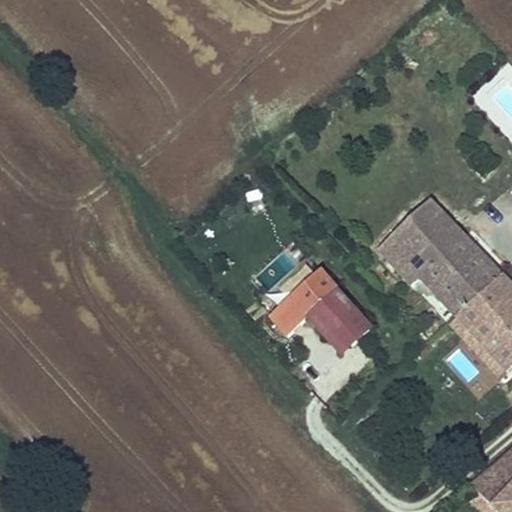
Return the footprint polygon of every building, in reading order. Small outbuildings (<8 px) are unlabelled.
[(468,165),(485,180),(499,164),(483,149),(468,165)] [(504,277),(432,202),(374,256),(392,274),(394,272),(411,290),(419,283),(456,322),(504,277)] [(338,292),(340,290),(323,271),(270,320),(287,339),(305,322),(338,292)] [(511,369),(511,286),(504,277),(456,322),(449,328),(497,381),(511,369)] [(374,332),(338,292),(305,322),(342,362),(374,332)] [(511,511),(511,451),(469,487),(492,510),(490,511),(511,511)]
